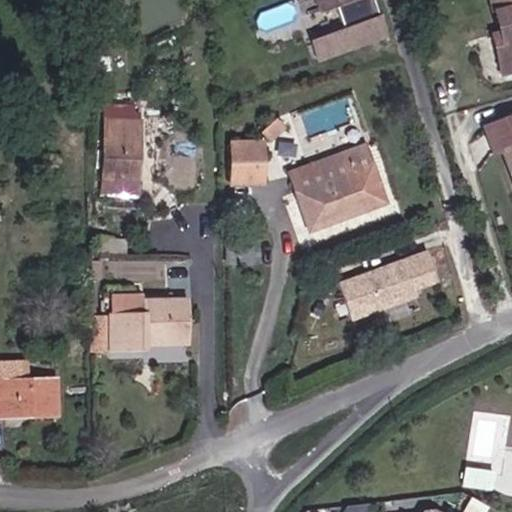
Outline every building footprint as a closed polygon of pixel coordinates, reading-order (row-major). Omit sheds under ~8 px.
[(394,33),(382,0),(324,0),(327,8),(344,3),(352,26),(319,37),(326,56),(394,33)] [(511,0),(495,0),(505,37),(508,49),(501,51),(508,78),(511,75),(511,0)] [(508,49),(505,37),(498,39),(501,51),(508,49)] [(141,102),(104,102),(104,173),(138,173),(141,158),(141,102)] [(511,120),(493,127),(502,152),(509,150),(511,158),(511,120)] [(230,187),(258,186),(256,145),(228,145),(230,187)] [(347,173),(341,156),(286,175),(292,192),(347,173)] [(347,173),(292,192),(296,201),(349,177),(347,173)] [(308,233),(362,212),(349,177),(296,201),(308,233)] [(422,295),(409,259),(342,282),(355,318),(422,295)] [(108,294),(109,312),(142,310),(141,297),(140,292),(108,294)] [(141,297),(142,310),(109,312),(111,352),(145,349),(144,341),(189,338),(185,294),(141,297)] [(0,362),(0,417),(62,414),(61,373),(35,374),(35,361),(0,362)] [(344,511),(367,511),(370,506),(349,499),(344,511)]
